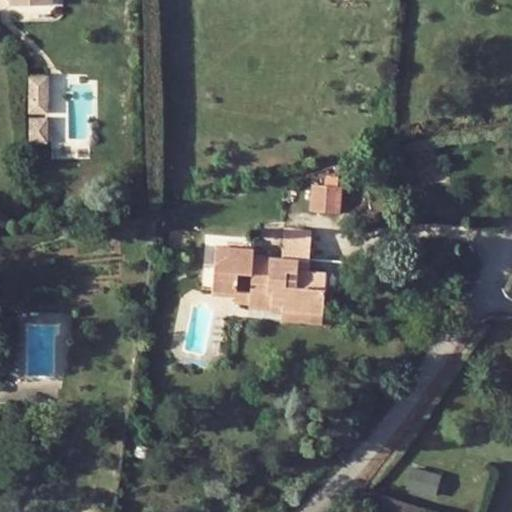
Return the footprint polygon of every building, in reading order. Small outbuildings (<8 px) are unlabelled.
[(39,77),(22,76),(21,111),(39,112),(39,77)] [(38,117),(21,116),(21,141),(38,142),(38,117)] [(340,187),(317,183),(314,201),(338,204),(340,187)] [(215,238),(212,286),(235,287),(237,287),(237,284),(249,285),(249,299),(249,302),(283,305),(324,309),(329,260),(311,259),(303,258),(304,249),(313,250),(316,220),(286,217),(282,250),(254,247),(254,242),(248,241),(220,238),(215,238)] [(221,228),(220,238),(248,241),(249,230),(221,228)] [(235,287),(234,298),(249,299),(249,285),(237,284),(237,287),(235,287)] [(283,317),(323,322),(324,309),(283,305),(283,317)]
